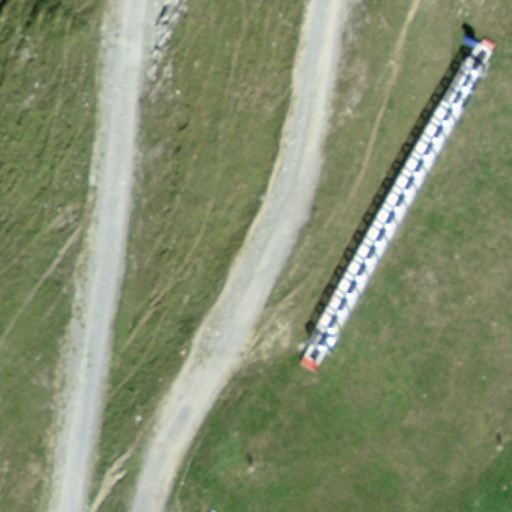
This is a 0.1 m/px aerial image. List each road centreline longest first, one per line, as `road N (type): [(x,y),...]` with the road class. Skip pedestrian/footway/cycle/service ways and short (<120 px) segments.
road 1 (track): [(145,511),(282,238),(345,0)]
road 2 (track): [(63,511),(157,0)]
